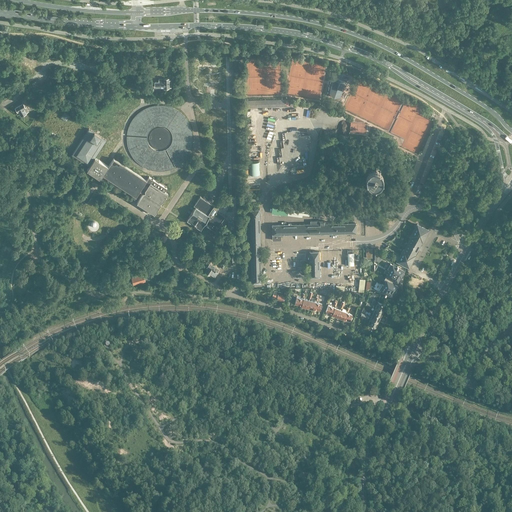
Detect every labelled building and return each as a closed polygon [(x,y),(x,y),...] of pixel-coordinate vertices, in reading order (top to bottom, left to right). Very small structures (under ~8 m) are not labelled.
[(349,77),(335,72),(333,80),(330,94),(339,97),(345,84),(349,77)] [(155,87),(164,87),(164,88),(170,88),(170,87),(171,87),(171,80),(169,80),(169,78),(164,78),(164,79),(159,79),(159,81),(155,81),(155,87)] [(288,107),(288,99),(245,100),(245,108),(288,107)] [(23,103),(15,107),(18,112),(19,111),(21,115),(26,113),(29,111),(26,107),(25,107),(23,103)] [(127,134),(148,136),(148,134),(149,131),(151,129),(153,127),(155,127),(157,126),(160,125),(163,126),(165,127),(168,128),(169,130),(170,131),(171,133),(172,136),(172,138),(172,140),(171,143),(169,146),(168,147),(166,149),(175,167),(177,167),(179,165),(182,163),(184,161),(186,159),(187,156),(189,153),(192,147),(192,143),(193,138),(192,131),(192,129),(191,127),(190,123),(188,119),(186,117),(184,114),(182,113),(180,111),(178,110),(175,108),(172,107),(170,106),(168,106),(164,105),(160,105),(157,105),(155,105),(150,106),(148,107),(145,108),(142,110),(139,112),(137,114),(135,116),(133,118),(131,121),(130,124),(128,128),(127,130),(127,134)] [(61,116),(66,120),(70,115),(65,111),(61,116)] [(89,127),(71,154),(78,158),(89,166),(87,169),(101,178),(103,174),(136,196),(138,192),(140,191),(143,193),(137,202),(155,214),(161,204),(160,203),(162,201),(163,202),(168,194),(165,192),(167,188),(149,176),(147,179),(114,158),(109,166),(95,157),(107,139),(101,136),(101,135),(94,131),(89,127)] [(148,138),(147,137),(127,136),(126,137),(127,141),(127,145),(128,148),(130,152),(131,155),(133,157),(136,161),(139,164),(142,166),(145,167),(148,169),(152,170),(157,171),(161,171),(164,171),(167,170),(171,169),(172,169),(174,168),(165,149),(162,150),(160,150),(158,150),(157,150),(155,149),(154,149),(151,147),(150,146),(149,144),(148,143),(148,141),(148,139),(148,138)] [(260,175),(260,162),(249,162),(249,175),(260,175)] [(366,175),(366,177),(366,178),(367,179),(367,180),(368,181),(369,182),(370,183),(371,184),(372,184),(374,185),(375,185),(377,185),(378,184),(379,184),(380,183),(381,182),(382,181),(383,180),(383,179),(383,177),(383,176),(383,174),(383,173),(382,172),(381,171),(380,170),(379,169),(378,168),(377,168),(376,168),(374,168),(373,168),(372,168),(370,169),(369,170),(368,172),(367,173),(367,174),(366,175)] [(217,211),(219,208),(200,196),(194,206),(195,207),(187,220),(192,223),(193,222),(196,225),(196,226),(201,229),(205,223),(207,225),(207,226),(215,232),(225,216),(217,211)] [(323,208),(273,200),(272,209),(311,215),(311,212),(322,214),(323,208)] [(261,282),(259,209),(249,210),(251,282),(261,282)] [(272,225),(272,240),(280,240),(280,234),(355,232),(355,223),(328,223),(328,222),(324,222),(324,221),(310,221),(310,224),(291,224),(291,223),(288,223),(288,224),(272,225)] [(404,249),(398,260),(408,266),(414,255),(413,254),(421,240),(422,241),(428,230),(417,224),(411,235),(412,235),(404,249)] [(319,251),(309,251),(310,273),(310,277),(319,276),(319,251)] [(206,266),(204,268),(205,269),(206,270),(210,273),(210,272),(215,276),(219,269),(216,267),(217,266),(210,261),(207,265),(206,266)] [(390,263),(387,269),(389,270),(400,276),(401,276),(404,272),(403,271),(400,269),(400,268),(398,267),(398,266),(397,266),(396,267),(390,263)] [(389,270),(385,277),(396,283),(397,281),(400,276),(389,270)] [(146,281),(144,274),(132,277),(134,284),(146,281)] [(386,281),(384,285),(394,291),(397,286),(395,284),(396,283),(385,277),(384,280),(386,281)] [(382,284),(379,290),(385,293),(384,294),(385,295),(386,294),(388,295),(392,297),(392,296),(393,296),(396,291),(394,291),(384,285),(382,284)] [(282,293),(275,291),(274,291),(272,298),(277,299),(277,300),(284,302),(285,299),(283,299),(284,295),(281,295),(282,293)] [(297,297),(295,303),(302,305),(304,299),(303,299),(297,297)] [(315,302),(313,308),(320,310),(322,304),(315,302)] [(375,307),(383,311),(385,305),(378,302),(377,305),(376,305),(375,307)] [(328,305),(326,311),(332,313),(335,308),(328,305)] [(383,311),(375,307),(374,310),(373,313),(380,317),(383,311)] [(332,313),(332,314),(338,317),(340,310),(335,308),(332,313)] [(340,310),(338,317),(343,319),(343,318),(346,312),(340,310)] [(346,312),(343,318),(344,318),(350,321),(352,315),(346,312)] [(380,317),(373,313),(372,316),(369,315),(369,316),(368,318),(370,319),(378,322),(380,317)] [(368,324),(375,328),(378,322),(370,319),(369,321),(368,324)]
